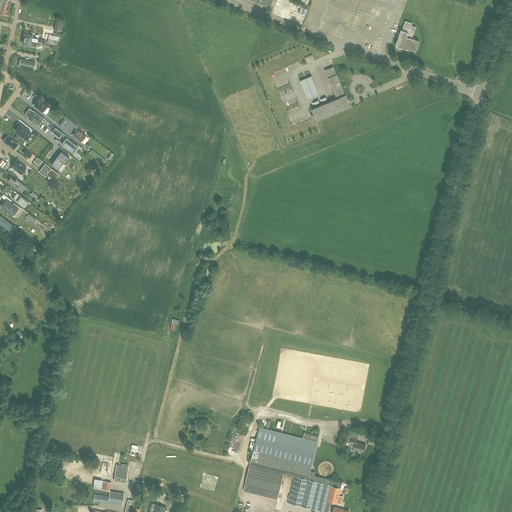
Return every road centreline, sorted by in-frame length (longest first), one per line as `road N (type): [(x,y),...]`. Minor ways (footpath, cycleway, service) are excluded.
road 1 (tertiary): [(374,511),(484,95)]
road 2 (track): [(255,409),(241,462),(153,440),(197,269),(231,238)]
road 3 (track): [(255,409),(247,401),(265,330),(237,277),(231,238)]
